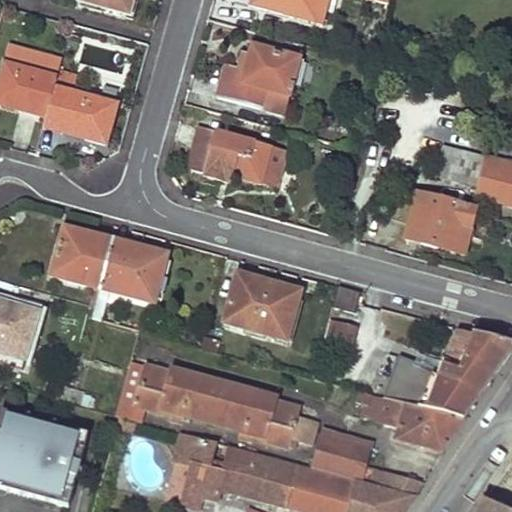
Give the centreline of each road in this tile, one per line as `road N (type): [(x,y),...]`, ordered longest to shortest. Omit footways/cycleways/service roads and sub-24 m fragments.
road 1 (residential): [(511,311),(169,218),(139,199)]
road 2 (residential): [(187,0),(140,165),(139,199)]
road 3 (residential): [(139,199),(98,202),(28,174),(0,172)]
road 4 (secondary): [(441,511),(511,406)]
